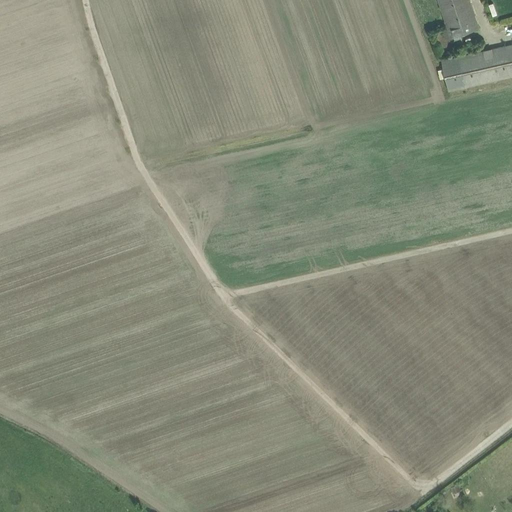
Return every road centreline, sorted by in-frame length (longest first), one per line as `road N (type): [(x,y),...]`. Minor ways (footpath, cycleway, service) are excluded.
road 1 (track): [(84,0),(141,169),(234,309),(423,492),(511,425)]
road 2 (track): [(223,296),(511,231)]
